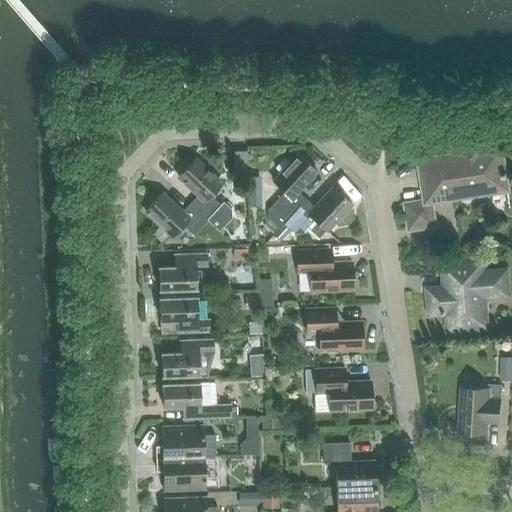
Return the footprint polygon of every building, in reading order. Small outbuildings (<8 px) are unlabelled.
[(428,158),(424,160),(422,163),(421,166),(427,200),(407,203),(411,228),(436,224),(432,200),(509,189),(507,176),(508,176),(508,170),(506,160),(504,160),(502,147),(487,149),(485,139),(455,143),(457,154),(428,158)] [(268,209),(268,218),(269,219),(279,228),(284,223),(291,216),(307,198),(298,190),(317,170),(299,153),(291,162),(285,156),(275,166),(282,172),(274,181),(285,191),(275,201),(268,209)] [(195,157),(178,175),(199,194),(191,202),(208,219),(220,230),(232,218),(232,208),(225,201),(222,204),(211,194),(222,183),(195,157)] [(291,216),(284,223),(294,233),(303,232),(305,229),(315,219),(327,229),(334,222),(338,226),(347,224),(353,218),(353,209),(349,205),(352,202),(334,186),(316,206),(307,198),(291,216)] [(162,192),(146,209),(173,235),(183,224),(194,234),(208,219),(191,202),(182,211),(162,192)] [(290,229),(284,223),(279,228),(274,234),(280,240),(290,229)] [(327,261),(326,248),(297,249),(298,272),(310,272),(311,290),(353,288),(352,260),(327,261)] [(197,287),(197,265),(208,264),(207,252),(179,253),(180,265),(159,266),(160,289),(197,287)] [(449,329),(483,326),(481,298),(510,295),(508,269),(484,271),(483,261),(443,264),(445,286),(428,288),(430,314),(447,312),(449,329)] [(199,318),(198,295),(160,297),(161,320),(182,319),(182,331),(210,330),(210,318),(199,318)] [(321,350),(363,348),(362,320),(336,321),(336,307),(306,308),(307,332),(320,331),(321,350)] [(186,339),(186,351),(162,352),(162,375),(199,374),(199,376),(207,376),(214,350),(214,338),(186,339)] [(345,367),(316,368),(317,392),(329,391),(330,410),(372,408),(371,380),(346,381),(345,367)] [(163,406),(188,405),(188,417),(230,416),(230,404),(216,404),(216,381),(163,383),(163,406)] [(487,429),(488,420),(501,421),(503,384),(489,383),(489,387),(463,386),(461,427),(487,429)] [(204,434),(204,424),(161,425),(162,445),(156,445),(157,457),(205,456),(216,455),(215,433),(204,434)] [(350,442),(324,443),(324,462),(336,462),(337,487),(376,486),(376,483),(375,483),(375,460),(351,461),(350,442)] [(206,488),(205,456),(157,457),(157,470),(163,469),(164,489),(206,488)] [(338,511),(363,511),(364,511),(376,511),(376,488),(376,486),(337,487),(338,511)] [(274,507),(274,490),(265,489),(264,506),(274,507)] [(207,506),(206,496),(164,497),(164,511),(218,511),(218,506),(207,506)]
